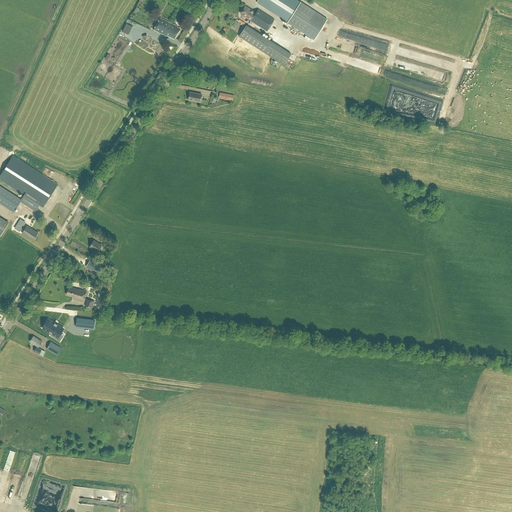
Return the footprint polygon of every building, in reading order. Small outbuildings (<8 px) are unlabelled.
[(327,19),(297,0),(258,0),(257,2),(314,39),(327,19)] [(267,31),(274,19),(258,9),(256,13),(245,6),(241,13),(247,17),(246,18),(267,31)] [(160,18),(154,30),(166,36),(167,35),(174,39),(180,29),(177,27),(177,26),(160,18)] [(246,25),(239,36),(284,65),(291,54),(246,25)] [(339,36),(349,39),(359,42),(360,39),(349,36),(350,33),(341,31),(339,36)] [(157,51),(159,46),(148,41),(151,36),(147,34),(143,44),(151,48),(157,51)] [(190,92),(188,100),(200,102),(202,94),(190,92)] [(220,92),(219,98),(233,101),(234,95),(220,92)] [(0,175),(0,179),(24,195),(22,200),(0,185),(0,203),(14,212),(21,201),(36,211),(39,205),(43,208),(58,184),(13,155),(0,175)] [(0,235),(1,236),(5,229),(9,223),(0,217),(0,235)] [(27,226),(22,233),(33,240),(38,233),(27,226)] [(97,252),(102,245),(94,240),(90,247),(97,252)] [(78,289),(73,288),(69,287),(67,295),(75,297),(74,298),(84,301),(87,291),(78,288),(78,289)] [(92,308),(94,301),(87,299),(85,306),(92,308)] [(77,318),(76,327),(90,328),(93,329),(94,324),(94,320),(77,318)] [(46,324),(43,329),(47,331),(52,334),(51,335),(51,336),(56,339),(57,340),(61,333),(63,331),(64,329),(57,324),(49,319),(46,324)] [(39,347),(42,341),(34,336),(30,341),(39,347)] [(51,342),(47,349),(57,355),(61,348),(51,342)]
